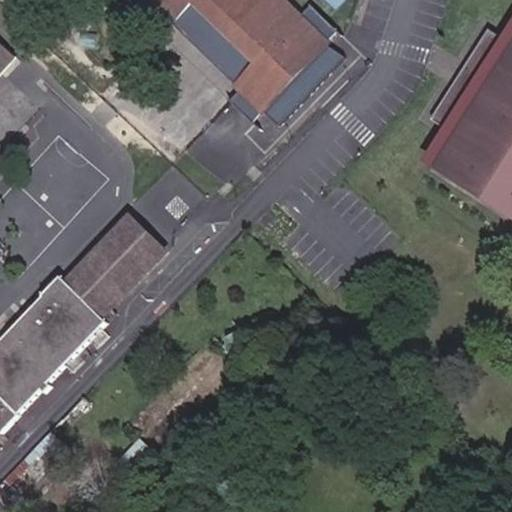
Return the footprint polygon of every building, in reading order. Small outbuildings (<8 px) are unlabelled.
[(298,0),(166,0),(195,28),(220,3),(227,11),(214,24),(235,45),(248,31),(280,63),(255,88),(261,93),(270,102),(273,99),(285,111),(282,114),(298,130),(365,63),(346,50),(343,47),(341,47),(340,47),(338,48),(331,52),(327,48),(337,38),(323,24),(298,0)] [(280,63),(248,31),(235,45),(214,24),(227,11),(220,3),(195,28),(255,88),(280,63)] [(333,13),(323,24),(337,38),(327,48),(331,52),(338,48),(340,47),(341,47),(343,47),(346,50),(358,37),(333,13)] [(511,215),(511,44),(494,32),(435,122),(461,138),(441,170),(511,215)] [(0,71),(14,57),(0,43),(0,71)] [(270,102),(261,93),(250,104),(271,125),(282,114),(285,111),(273,99),(270,102)] [(65,298),(92,326),(158,263),(131,235),(65,298)] [(0,428),(99,334),(92,326),(65,298),(55,287),(37,305),(40,309),(6,342),(21,357),(16,362),(9,355),(2,361),(9,369),(5,373),(0,367),(0,428)] [(253,355),(269,331),(260,325),(244,349),(253,355)] [(21,357),(6,342),(0,347),(0,367),(5,373),(9,369),(2,361),(9,355),(16,362),(21,357)] [(156,475),(177,453),(168,445),(147,466),(156,475)]
